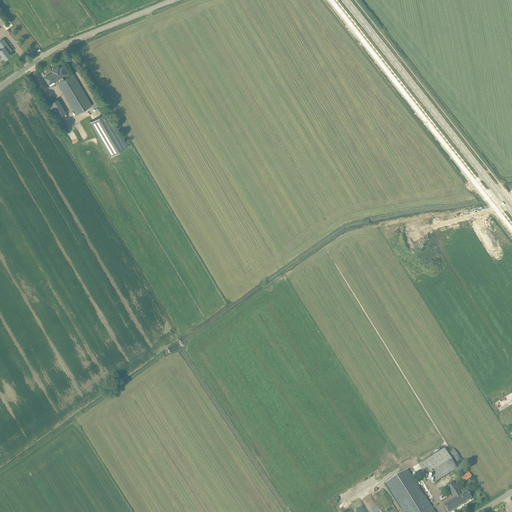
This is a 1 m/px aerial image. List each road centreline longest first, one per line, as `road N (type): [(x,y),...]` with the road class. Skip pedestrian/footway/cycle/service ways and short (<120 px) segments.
road 1 (secondary): [(511,207),(346,0)]
road 2 (unclassified): [(0,88),(51,51),(176,0)]
